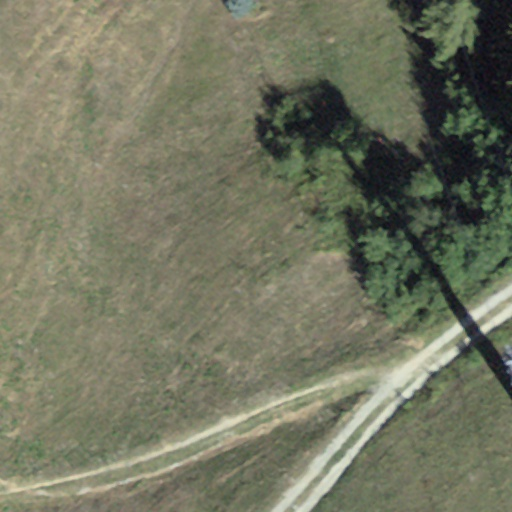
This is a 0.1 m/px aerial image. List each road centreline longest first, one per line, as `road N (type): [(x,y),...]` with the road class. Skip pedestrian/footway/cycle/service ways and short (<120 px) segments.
road 1 (track): [(0,501),(80,488),(219,447),(353,391),(425,380)]
road 2 (track): [(511,306),(425,380),(306,511)]
